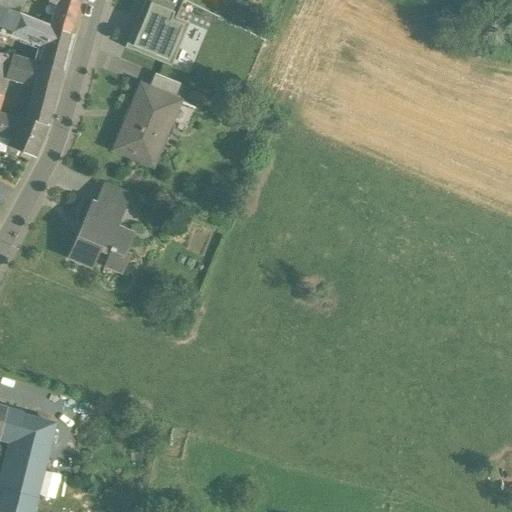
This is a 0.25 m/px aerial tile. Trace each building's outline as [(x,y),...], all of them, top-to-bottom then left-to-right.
[(0,0),(0,7),(16,14),(20,16),(27,0),(0,0)] [(78,4),(68,0),(59,0),(58,2),(57,7),(51,28),(51,29),(68,35),(78,4)] [(182,0),(146,0),(143,6),(175,20),(183,0),(182,0)] [(190,25),(175,20),(143,6),(126,50),(172,69),(190,25)] [(16,14),(0,7),(0,29),(8,33),(16,14)] [(20,16),(16,14),(8,33),(45,48),(51,29),(51,28),(20,16)] [(68,35),(51,29),(45,48),(63,55),(68,35)] [(39,67),(59,72),(63,55),(45,48),(39,66),(39,67)] [(20,61),(0,54),(0,96),(0,97),(6,80),(14,82),(20,61)] [(59,72),(39,67),(39,66),(20,61),(14,82),(35,88),(27,121),(45,126),(59,72)] [(179,85),(155,75),(149,90),(173,100),(179,85)] [(140,87),(113,150),(152,167),(171,122),(165,120),(173,100),(149,90),(140,87)] [(0,115),(0,136),(11,139),(19,119),(0,115)] [(27,121),(20,119),(19,119),(11,139),(8,148),(14,151),(18,152),(32,159),(45,126),(27,121)] [(14,151),(8,148),(6,154),(15,158),(18,152),(14,151)] [(129,194),(105,184),(96,206),(120,216),(129,194)] [(96,206),(91,204),(68,260),(89,269),(92,262),(120,274),(127,256),(123,255),(130,237),(114,231),(120,216),(96,206)] [(118,416),(93,407),(89,420),(114,428),(118,416)] [(51,426),(5,412),(0,433),(0,437),(14,442),(1,493),(34,499),(51,426)] [(30,511),(34,499),(1,493),(0,497),(0,511),(30,511)] [(99,511),(101,505),(34,499),(30,511),(99,511)]
